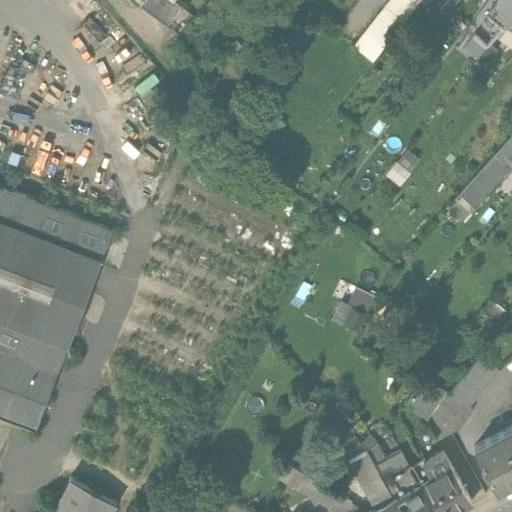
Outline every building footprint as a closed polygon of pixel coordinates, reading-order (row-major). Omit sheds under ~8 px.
[(142,0),(140,5),(168,26),(183,6),(174,0),(142,0)] [(373,51),(416,0),(387,0),(355,38),(373,51)] [(447,0),(441,8),(446,12),(457,0),(447,0)] [(487,45),(504,25),(511,14),(511,0),(498,0),(494,6),(482,21),(483,23),(473,34),(487,45)] [(287,119),(264,99),(250,114),(259,122),(257,133),(264,139),(274,135),(275,129),(287,119)] [(462,219),(511,164),(511,133),(447,204),(462,219)] [(420,155),(409,146),(399,159),(397,156),(385,171),(398,182),(420,155)] [(0,413),(33,426),(110,228),(0,185),(0,413)] [(376,294),(356,284),(348,300),(342,297),(333,317),(344,323),(345,319),(354,323),(362,307),(368,310),(376,294)] [(505,310),(489,298),(483,306),(498,319),(505,310)] [(479,352),(448,389),(468,405),(498,369),(479,352)] [(426,415),(432,406),(446,388),(424,377),(406,400),(426,415)] [(471,408),(468,405),(448,389),(446,388),(432,406),(455,428),(471,408)] [(496,487),(511,478),(511,424),(474,444),(496,487)] [(348,459),(374,506),(392,495),(374,461),(368,448),(348,459)] [(399,448),(374,461),(392,495),(418,481),(399,448)] [(430,475),(418,481),(435,511),(448,511),(471,500),(442,449),(422,460),(430,475)] [(287,460),(278,475),(338,511),(362,511),(367,510),(287,460)] [(65,477),(45,511),(111,511),(118,500),(65,477)] [(400,511),(435,511),(418,481),(392,495),(400,511)] [(400,511),(392,495),(374,506),(367,510),(362,511),(400,511)]
